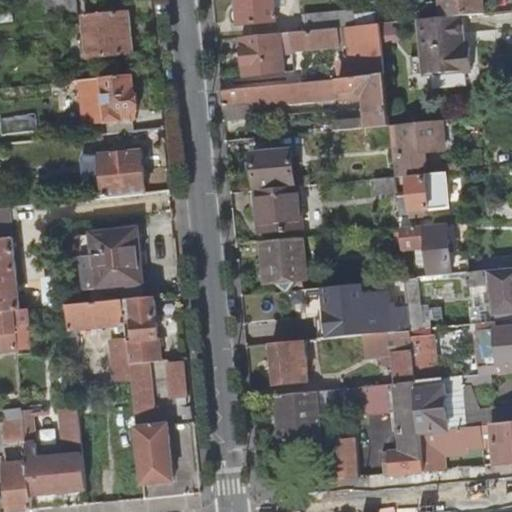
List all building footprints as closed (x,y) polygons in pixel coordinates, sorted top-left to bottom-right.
[(76,14),(74,0),(51,0),(47,0),(49,17),(76,14)] [(273,0),(235,0),(238,26),(276,22),(273,0)] [(482,0),(440,0),(443,19),(461,17),(484,15),(482,0)] [(349,29),(354,28),(353,10),(304,15),(305,33),(336,30),(349,29)] [(127,16),(83,20),(87,61),(131,57),(127,16)] [(464,50),(461,17),(443,19),(420,22),(426,78),(474,73),(472,50),(464,50)] [(385,76),(380,25),(354,28),(349,29),(351,45),(368,43),(370,61),(355,63),(355,60),(338,61),(340,80),(385,76)] [(338,46),(336,30),(305,33),(290,34),(292,52),(338,46)] [(284,74),(280,35),(240,39),(244,79),(284,74)] [(340,80),(337,80),(339,100),(364,98),(366,119),(334,122),(336,132),(365,129),(391,127),(385,76),(340,80)] [(133,93),(131,78),(81,83),(85,127),(105,125),(106,136),(134,133),(133,122),(136,122),(135,112),(138,112),(136,93),(133,93)] [(221,91),(222,107),(246,104),(263,108),(276,106),(332,101),(330,81),(221,91)] [(277,118),(276,106),(263,108),(246,104),(222,107),(224,123),(277,118)] [(435,123),(420,124),(423,152),(431,151),(431,145),(437,145),(435,123)] [(423,152),(420,124),(398,126),(402,160),(402,167),(424,165),(423,152)] [(398,126),(391,127),(392,137),(394,161),(402,160),(398,126)] [(391,127),(365,129),(366,139),(392,137),(391,127)] [(290,151),(253,155),(255,189),(294,185),(290,151)] [(92,202),(145,197),(140,153),(99,158),(102,181),(91,182),(92,202)] [(445,174),(405,178),(409,219),(427,217),(426,210),(448,208),(445,174)] [(374,196),(397,194),(396,179),(373,181),(374,196)] [(297,188),(256,192),(260,234),(301,230),(297,188)] [(489,222),(511,219),(511,203),(487,206),(489,222)] [(0,313),(13,313),(20,312),(10,210),(0,211),(0,313)] [(401,230),(403,251),(428,249),(431,279),(452,277),(448,231),(457,230),(457,225),(401,230)] [(136,231),(92,235),(98,289),(142,284),(136,231)] [(306,281),(302,239),(261,243),(264,285),(306,281)] [(493,310),(511,308),(511,270),(471,275),(472,287),(492,285),(493,310)] [(406,281),(409,318),(411,332),(422,331),(418,280),(406,281)] [(411,332),(409,318),(390,320),(388,293),(363,295),(366,336),(411,332)] [(163,317),(161,298),(124,302),(127,328),(128,343),(131,367),(154,365),(165,364),(163,344),(165,344),(161,317),(163,317)] [(69,307),(71,333),(127,328),(124,302),(69,307)] [(31,335),(28,311),(20,312),(13,313),(16,337),(31,335)] [(0,347),(2,347),(4,361),(4,363),(18,362),(16,337),(13,313),(0,313),(0,347)] [(511,330),(496,332),(500,375),(511,373),(511,330)] [(416,383),(413,355),(411,332),(366,336),(368,353),(383,352),(393,343),(402,343),(402,350),(407,350),(408,355),(394,357),(395,367),(397,385),(416,383)] [(305,359),(304,342),(270,345),(274,386),(295,384),(293,360),(305,359)] [(122,381),(133,380),(131,367),(128,343),(112,345),(115,368),(120,368),(122,381)] [(383,352),(368,353),(368,359),(382,358),(394,357),(408,355),(407,350),(402,350),(402,343),(393,343),(383,352)] [(426,354),(413,355),(416,383),(429,382),(426,354)] [(394,357),(382,358),(383,368),(395,367),(394,357)] [(305,359),(293,360),(295,384),(308,383),(305,359)] [(188,408),(182,363),(168,365),(171,402),(178,402),(180,410),(188,408)] [(133,380),(139,429),(170,426),(168,407),(158,408),(154,365),(131,367),(133,380)] [(429,382),(416,383),(421,432),(449,430),(445,393),(462,391),(462,388),(485,386),(484,377),(429,382)] [(351,389),(354,412),(397,408),(401,449),(383,451),(386,478),(425,474),(421,432),(416,383),(397,385),(351,389)] [(312,393),(275,397),(280,444),(321,440),(317,393),(312,393)] [(489,408),(490,421),(511,418),(511,405),(489,408)] [(5,448),(11,511),(27,511),(34,511),(32,498),(24,412),(23,408),(4,411),(8,448),(5,448)] [(24,412),(32,498),(87,493),(79,414),(62,416),(67,457),(40,460),(35,411),(24,412)] [(511,465),(511,424),(490,426),(495,467),(511,465)] [(170,426),(139,429),(145,491),(180,487),(174,426),(170,426)] [(426,484),(447,482),(444,471),(442,454),(483,450),(481,427),(449,430),(421,432),(425,474),(426,484)] [(338,440),(342,482),(361,480),(357,446),(356,438),(338,440)] [(366,445),(357,446),(361,480),(369,479),(366,445)]
